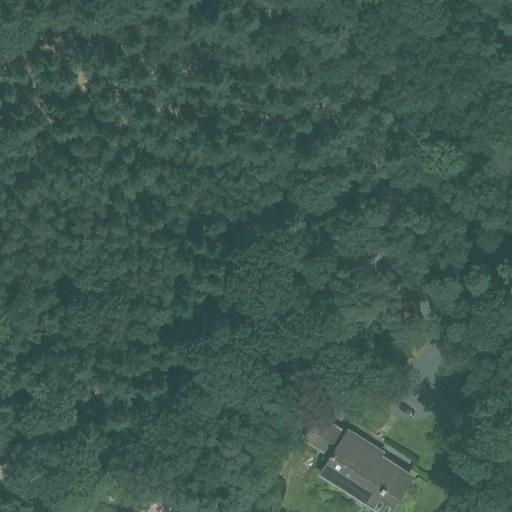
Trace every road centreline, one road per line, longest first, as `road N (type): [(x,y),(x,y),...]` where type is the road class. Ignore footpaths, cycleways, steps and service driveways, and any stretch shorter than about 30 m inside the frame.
road 1 (track): [(142,503),(299,279),(346,229),(400,184),(511,119)]
road 2 (unclassified): [(152,511),(84,483),(0,467)]
